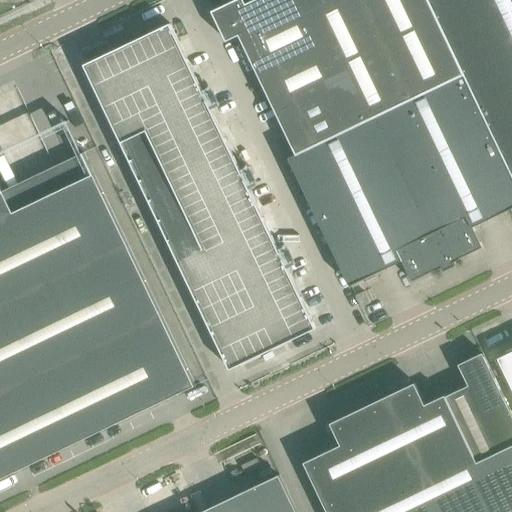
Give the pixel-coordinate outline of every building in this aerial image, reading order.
[(511,0),(275,0),(251,12),(245,0),(238,0),(213,12),(228,42),(246,34),(303,152),(291,158),(352,286),(404,261),(414,281),(437,270),(438,271),(462,259),(462,258),(485,247),(476,228),(511,210),(511,0)] [(171,25),(85,66),(232,370),(317,329),(171,25)] [(0,481),(197,387),(84,153),(83,154),(93,176),(15,213),(0,182),(0,481)] [(364,292),(355,296),(361,308),(370,304),(364,292)] [(511,384),(511,353),(500,359),(511,384)] [(478,464),(511,448),(511,414),(484,355),(459,367),(469,388),(447,399),(478,464)] [(511,511),(511,448),(478,464),(447,399),(446,397),(426,407),(416,385),(332,425),(342,447),(305,465),(328,511),(511,511)] [(298,511),(281,476),(205,511),(298,511)]
